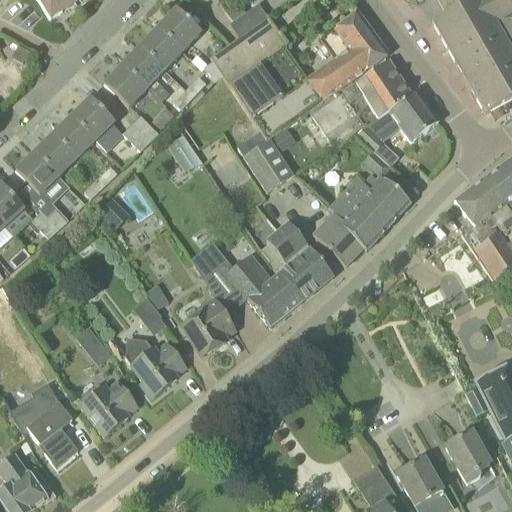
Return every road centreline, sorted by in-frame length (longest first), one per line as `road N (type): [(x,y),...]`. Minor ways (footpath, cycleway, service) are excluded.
road 1 (residential): [(85,511),(288,346),(484,155)]
road 2 (residential): [(484,155),(364,0)]
